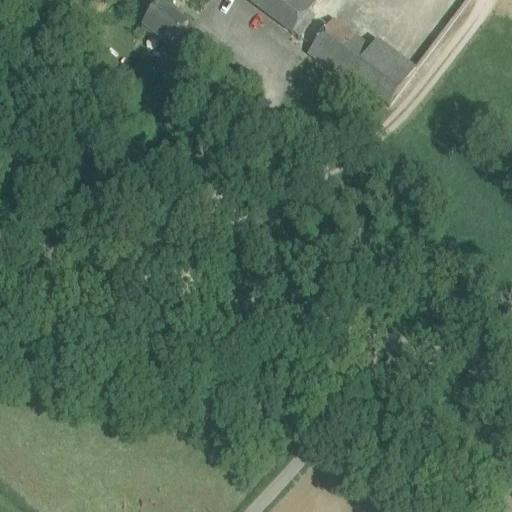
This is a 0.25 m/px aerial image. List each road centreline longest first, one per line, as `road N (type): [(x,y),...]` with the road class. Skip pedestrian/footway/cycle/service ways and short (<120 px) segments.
road 1 (tertiary): [(0,241),(388,346)]
road 2 (residential): [(388,346),(367,390),(255,511)]
road 3 (tertiary): [(388,346),(511,380)]
